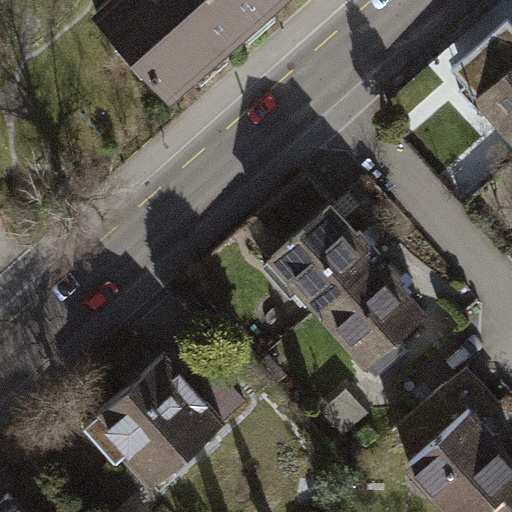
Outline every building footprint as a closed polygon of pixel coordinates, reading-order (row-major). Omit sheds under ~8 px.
[(175,98),(285,0),(107,0),(96,10),(175,98)] [(511,25),(509,22),(450,75),(511,142),(511,25)] [(303,295),(321,315),(383,261),(310,179),(264,220),(288,247),(268,266),(298,299),(303,295)] [(321,315),(380,381),(414,350),(404,339),(431,315),(383,261),(321,315)] [(136,452),(167,486),(240,419),(177,351),(92,429),(123,464),(136,452)] [(511,496),(511,459),(473,415),(410,470),(446,511),(511,511),(511,507),(507,501),(511,496)]
